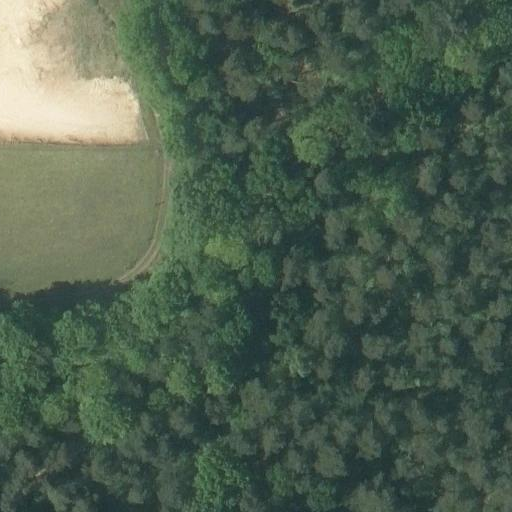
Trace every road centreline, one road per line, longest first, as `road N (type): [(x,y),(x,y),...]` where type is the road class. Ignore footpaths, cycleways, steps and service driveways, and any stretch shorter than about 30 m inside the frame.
road 1 (track): [(321,511),(234,289),(251,206),(344,107),(465,0)]
road 2 (track): [(0,320),(112,305),(153,286),(251,206)]
